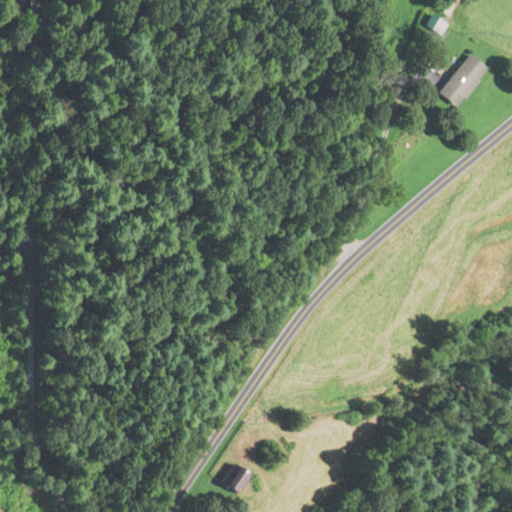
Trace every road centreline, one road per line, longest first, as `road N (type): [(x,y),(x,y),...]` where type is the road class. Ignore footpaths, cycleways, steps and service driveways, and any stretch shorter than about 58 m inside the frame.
road 1 (residential): [(347,262),(379,132),(179,161),(144,170),(20,235),(21,219)]
road 2 (tertiary): [(511,121),(313,299),(164,511)]
road 3 (residential): [(21,219),(28,40)]
